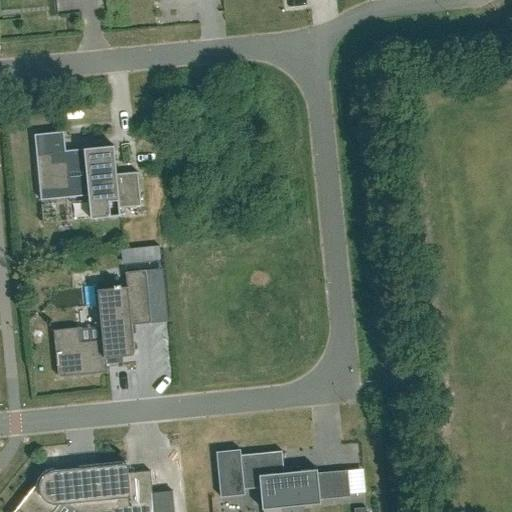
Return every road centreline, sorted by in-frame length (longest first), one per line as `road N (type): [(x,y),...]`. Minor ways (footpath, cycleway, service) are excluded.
road 1 (residential): [(310,56),(347,387),(0,426)]
road 2 (residential): [(0,73),(296,46),(310,56)]
road 3 (residential): [(310,56),(367,11),(479,0)]
